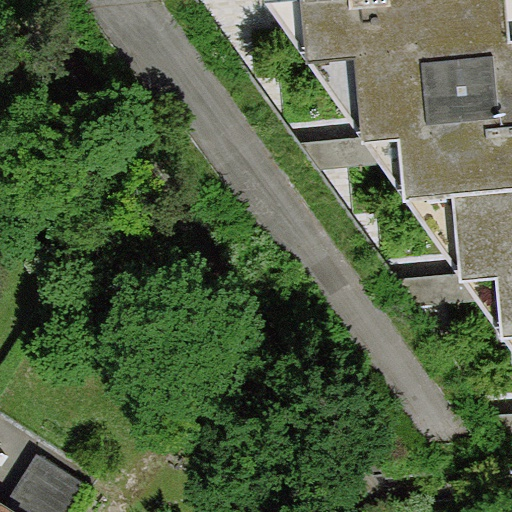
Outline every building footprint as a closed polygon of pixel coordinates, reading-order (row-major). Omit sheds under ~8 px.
[(389,480),(511,465),(511,436),(201,0),(0,0),(0,13),(57,12),(389,480)] [(466,166),(511,162),(511,0),(313,0),(317,35),(366,32),(373,114),(409,112),(414,169),(466,166)] [(511,304),(511,162),(466,166),(471,250),(506,247),(511,304)] [(14,511),(78,511),(94,488),(43,455),(10,509),(14,511)] [(0,511),(14,511),(10,509),(0,502),(0,511)]
